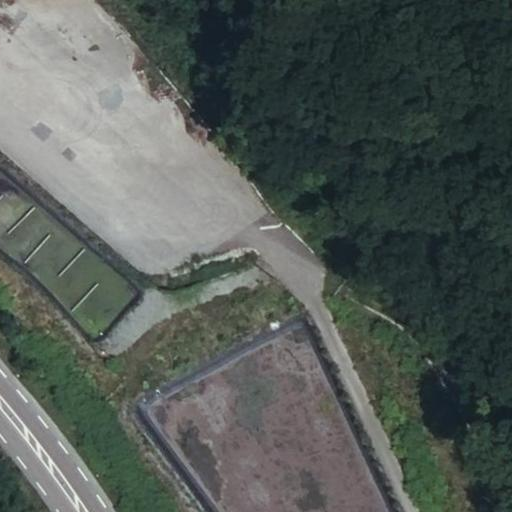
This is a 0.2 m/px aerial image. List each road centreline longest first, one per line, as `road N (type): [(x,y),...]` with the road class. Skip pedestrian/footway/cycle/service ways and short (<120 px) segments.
road 1 (track): [(505,511),(461,403),(428,358),(382,320),(281,264)]
road 2 (primary): [(0,414),(70,511)]
